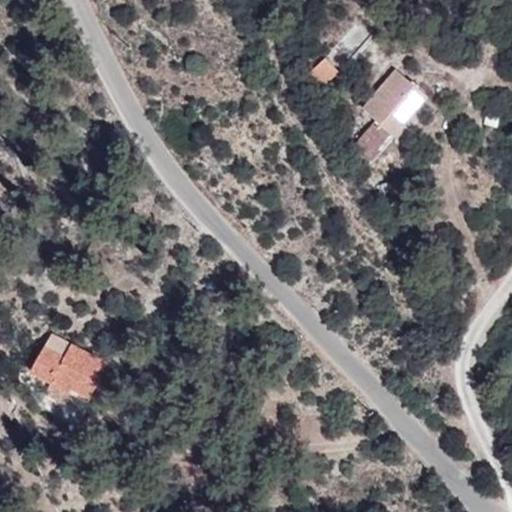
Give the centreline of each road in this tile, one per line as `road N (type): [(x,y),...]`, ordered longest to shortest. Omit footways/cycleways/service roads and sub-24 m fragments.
road 1 (unclassified): [(78,0),(145,127),(223,227),(489,511)]
road 2 (unclassified): [(511,488),(464,382),(470,346),(511,286)]
